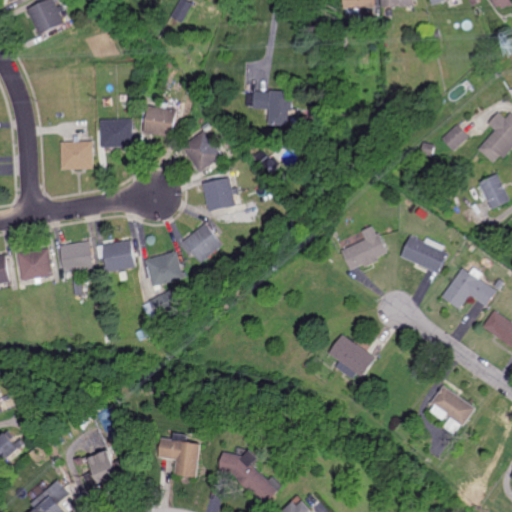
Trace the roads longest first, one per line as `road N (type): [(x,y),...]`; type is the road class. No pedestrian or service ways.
road 1 (residential): [(0,47),(27,108),(37,214)]
road 2 (residential): [(0,221),(157,195)]
road 3 (residential): [(399,312),(511,390)]
